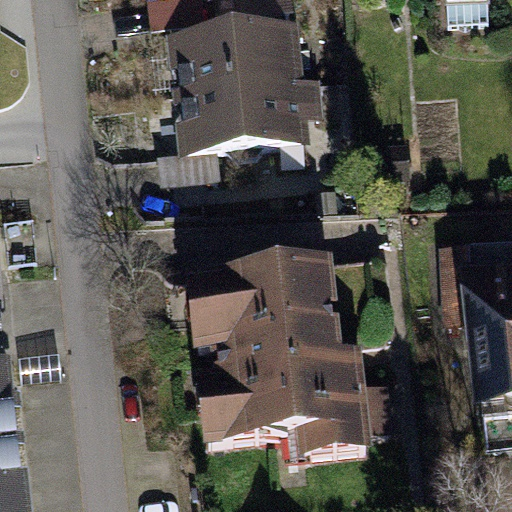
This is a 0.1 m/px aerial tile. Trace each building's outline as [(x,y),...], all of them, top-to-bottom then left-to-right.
[(171,45),(177,98),(302,86),(294,0),(214,0),(218,41),(171,45)] [(302,86),(177,98),(181,160),(311,149),(302,86)] [(332,274),(184,291),(203,457),(300,447),(303,472),(375,463),(363,362),(342,365),(332,274)] [(511,283),(460,284),(462,420),(511,418),(511,283)] [(24,511),(4,382),(0,382),(0,511),(24,511)]
